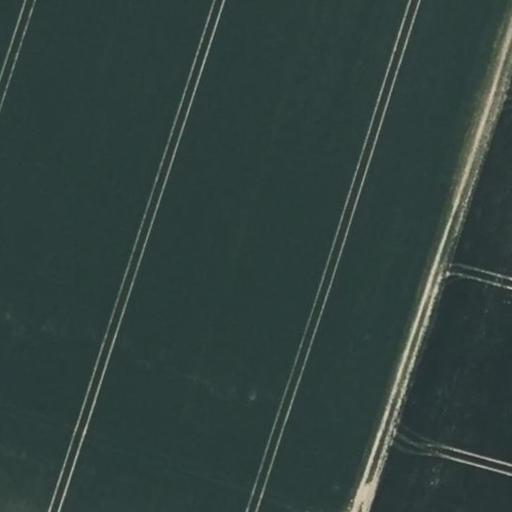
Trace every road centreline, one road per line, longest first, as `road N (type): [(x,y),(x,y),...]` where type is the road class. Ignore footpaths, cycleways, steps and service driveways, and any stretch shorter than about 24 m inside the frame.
road 1 (track): [(353,511),(511,12)]
road 2 (track): [(341,511),(0,396)]
